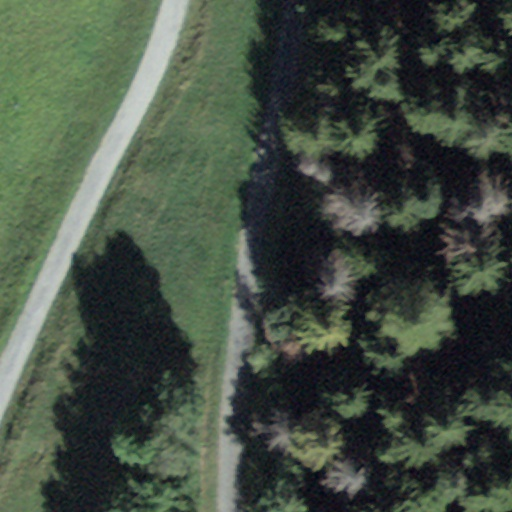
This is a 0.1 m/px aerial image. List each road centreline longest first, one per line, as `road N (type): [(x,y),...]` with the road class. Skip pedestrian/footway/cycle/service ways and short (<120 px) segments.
road 1 (track): [(225,511),(223,457),(270,0)]
road 2 (track): [(168,0),(134,123),(25,319),(0,390)]
